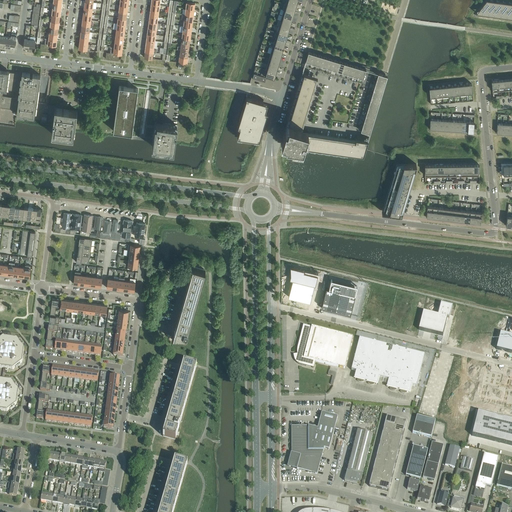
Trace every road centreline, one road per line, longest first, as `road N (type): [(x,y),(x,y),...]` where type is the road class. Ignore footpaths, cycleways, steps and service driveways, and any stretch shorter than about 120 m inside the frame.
road 1 (tertiary): [(252,218),(256,493)]
road 2 (tertiary): [(249,197),(0,163)]
road 3 (unclassified): [(511,364),(269,302)]
road 4 (tertiary): [(0,177),(247,211)]
road 5 (tertiary): [(271,487),(269,302)]
road 6 (residential): [(129,368),(136,300),(41,288)]
road 7 (unclassified): [(411,511),(321,488),(271,487)]
road 8 (residential): [(408,223),(491,233),(492,195)]
